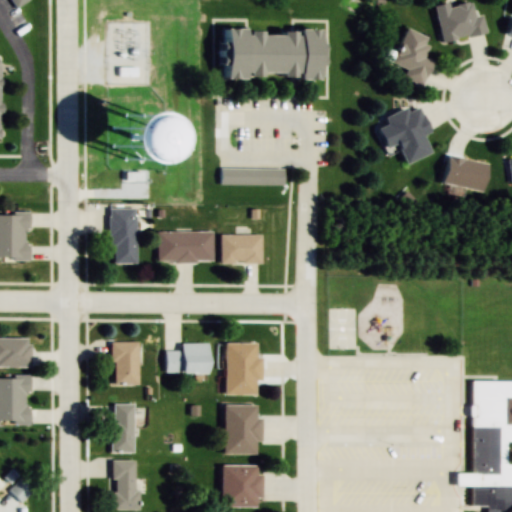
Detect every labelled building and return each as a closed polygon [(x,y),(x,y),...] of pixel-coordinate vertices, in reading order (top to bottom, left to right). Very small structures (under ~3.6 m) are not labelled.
[(461,0),(431,7),(439,42),(482,32),(478,14),(471,15),(467,0),(461,0)] [(511,16),(506,15),(502,34),(511,36),(511,16)] [(418,86),(428,61),(419,57),(427,38),(402,27),(388,62),(404,68),(400,78),(418,86)] [(217,76),(313,76),(313,28),(217,28),(217,76)] [(425,132),(417,107),(399,113),(402,123),(389,128),(401,162),(427,153),(420,134),(425,132)] [(138,157),(140,112),(103,111),(101,156),(138,157)] [(444,155),(438,183),(478,190),(484,163),(444,155)] [(106,262),(133,262),(133,207),(106,207),(106,262)] [(0,258),(24,258),(25,213),(0,212),(0,258)] [(210,230),(154,230),(154,261),(210,261),(210,230)] [(257,234),(216,234),(216,262),(257,262),(257,234)] [(0,366),(26,366),(26,337),(0,337),(0,366)] [(135,341),(108,341),(108,384),(135,384),(135,341)] [(221,394),(256,394),(256,356),(253,356),(253,342),(221,342),(221,394)] [(161,350),(161,373),(205,373),(205,343),(177,343),(177,350),(161,350)] [(0,422),(25,422),(25,376),(0,375),(0,422)] [(511,511),(511,380),(468,380),(467,472),(452,472),(452,486),(468,486),(467,505),(481,505),(481,511),(511,511)] [(130,403),(108,403),(108,452),(130,452),(130,403)] [(257,442),(257,405),(220,405),(220,453),(254,453),(254,442),(257,442)] [(134,460),(109,460),(108,509),(134,509),(134,460)] [(258,506),(258,465),(218,465),(218,506),(258,506)] [(6,490),(19,502),(29,491),(16,479),(6,490)]
